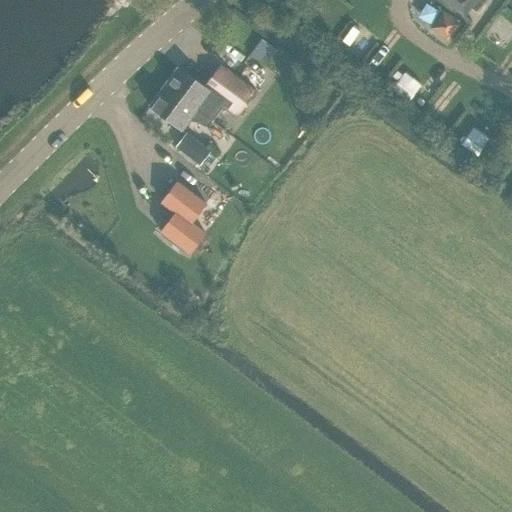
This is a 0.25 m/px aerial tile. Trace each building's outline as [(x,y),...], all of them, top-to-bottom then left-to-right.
[(305,0),(300,8),(315,18),(326,0),(305,0)] [(482,16),(492,5),(487,0),(481,0),(474,8),(482,16)] [(447,40),(459,23),(443,11),(430,29),(447,40)] [(361,51),(374,36),(354,18),(340,33),(361,51)] [(241,74),(255,83),(275,53),(261,44),(241,74)] [(178,67),(164,87),(196,111),(197,109),(211,119),(216,112),(203,102),(208,94),(238,116),(256,91),(220,64),(204,87),(178,67)] [(164,87),(150,106),(181,130),(196,111),(164,87)] [(150,107),(143,115),(156,126),(163,119),(150,107)] [(175,147),(202,166),(212,151),(185,132),(175,147)] [(206,208),(176,186),(161,206),(174,216),(159,236),(190,258),(205,238),(191,228),(206,208)]
